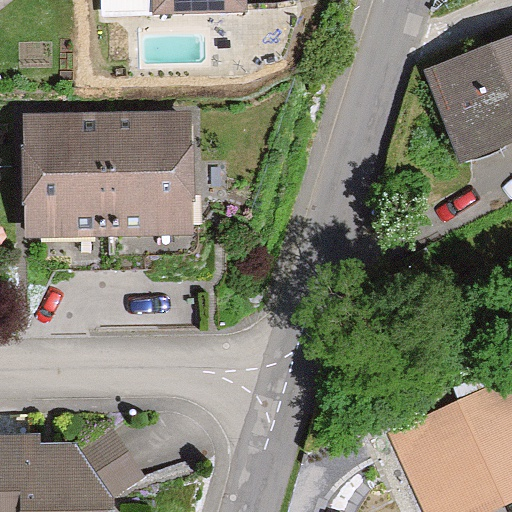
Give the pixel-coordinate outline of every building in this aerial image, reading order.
[(18,0),(0,0),(0,9),(19,9),(18,0)] [(246,0),(98,0),(98,21),(247,19),(246,0)] [(511,33),(425,65),(457,156),(511,135),(511,33)] [(193,120),(110,121),(112,244),(194,243),(193,120)] [(110,121),(26,122),(28,245),(112,244),(110,121)] [(511,372),(390,427),(428,511),(498,511),(511,506),(511,372)] [(71,427),(0,427),(0,511),(114,511),(114,490),(71,427)]
